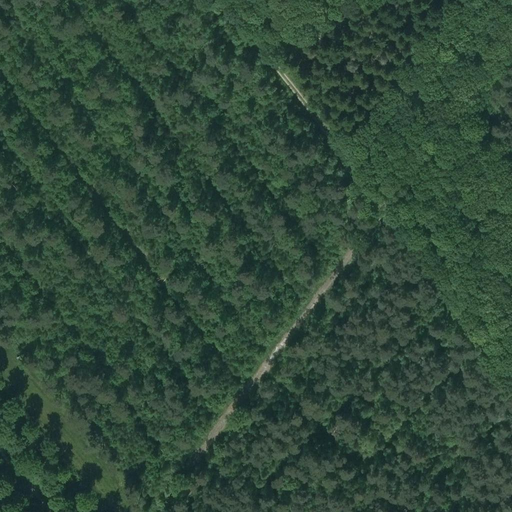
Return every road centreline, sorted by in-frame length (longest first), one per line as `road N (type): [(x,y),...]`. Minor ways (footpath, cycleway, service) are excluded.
road 1 (track): [(511,360),(392,213),(511,64)]
road 2 (track): [(225,0),(392,213),(317,276)]
